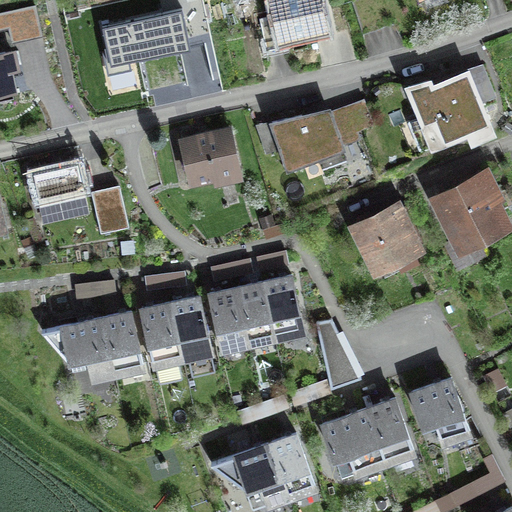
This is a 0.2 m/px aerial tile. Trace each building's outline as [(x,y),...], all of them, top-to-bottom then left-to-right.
[(322,0),(261,0),(272,50),(330,38),(322,0)] [(377,0),(355,6),(363,34),(390,26),(382,0),(377,0)] [(180,14),(105,29),(112,65),(187,50),(180,14)] [(6,52),(0,53),(0,102),(17,99),(6,52)] [(435,75),(407,83),(423,126),(437,121),(446,138),(500,115),(472,65),(436,80),(435,75)] [(328,108),(253,130),(265,162),(272,159),(278,175),(362,146),(359,139),(374,134),(363,103),(331,116),(328,108)] [(228,129),(172,142),(183,195),(240,184),(228,129)] [(89,216),(79,161),(31,172),(42,226),(89,216)] [(484,171),(423,198),(447,252),(510,226),(484,171)] [(110,195),(96,198),(102,223),(115,220),(110,195)] [(404,199),(353,221),(378,272),(429,247),(404,199)] [(214,276),(252,267),(249,258),(212,266),(214,276)] [(185,280),(184,270),(146,275),(147,285),(185,280)] [(263,280),(275,334),(303,328),(291,273),(263,280)] [(115,289),(114,279),(76,284),(77,294),(115,289)] [(275,334),(263,280),(236,286),(248,340),(275,334)] [(248,340),(236,286),(210,292),(222,346),(248,340)] [(199,294),(170,300),(182,355),(210,350),(199,294)] [(150,362),(182,355),(170,300),(138,307),(150,362)] [(133,309),(103,314),(112,369),(142,365),(133,309)] [(90,377),(112,369),(103,314),(45,329),(68,355),(88,368),(90,377)] [(316,321),(331,387),(361,377),(331,318),(316,321)] [(326,379),(290,392),(293,401),(330,388),(326,379)] [(471,439),(453,383),(404,400),(415,433),(425,429),(433,452),(471,439)] [(242,419),(287,403),(284,394),(239,410),(242,419)] [(396,396),(367,406),(387,462),(415,452),(396,396)] [(342,478),(387,462),(367,406),(322,422),(335,458),(342,478)] [(297,432),(271,441),(288,491),(315,482),(297,432)] [(260,503),(288,491),(271,441),(215,459),(245,485),(251,483),(260,503)] [(410,511),(432,511),(496,480),(491,471),(410,511)]
